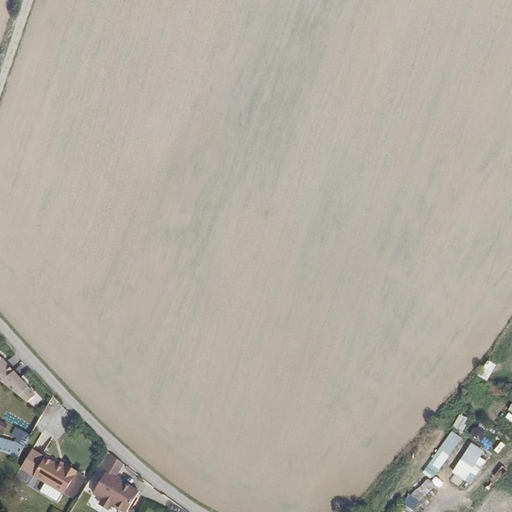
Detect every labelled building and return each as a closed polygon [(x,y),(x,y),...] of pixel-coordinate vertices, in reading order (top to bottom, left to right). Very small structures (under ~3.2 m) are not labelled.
[(478,376),(486,381),(496,366),(488,360),(478,376)] [(40,406),(47,389),(15,364),(9,379),(25,391),(24,393),(40,406)] [(459,414),(453,428),(464,432),(470,419),(459,414)] [(0,448),(21,455),(31,430),(20,424),(14,439),(0,434),(0,448)] [(482,441),(485,429),(472,426),(469,438),(482,441)] [(423,471),(434,479),(462,438),(452,431),(423,471)] [(495,436),(487,448),(493,452),(501,441),(495,436)] [(481,458),(485,451),(470,443),(453,474),(472,485),(485,460),(481,458)] [(36,468),(41,456),(28,450),(23,462),(36,468)] [(120,473),(128,460),(117,451),(107,466),(110,468),(106,474),(108,476),(105,481),(103,479),(97,489),(107,495),(108,494),(116,499),(115,500),(130,509),(143,487),(123,475),(122,477),(119,475),(120,473)] [(55,463),(56,462),(41,456),(36,468),(33,475),(65,489),(75,466),(63,461),(62,463),(61,466),(55,463)] [(420,501),(435,486),(427,478),(413,493),(420,501)] [(104,500),(112,505),(115,500),(116,499),(108,494),(107,495),(104,500)] [(411,495),(396,511),(413,511),(421,503),(411,495)]
